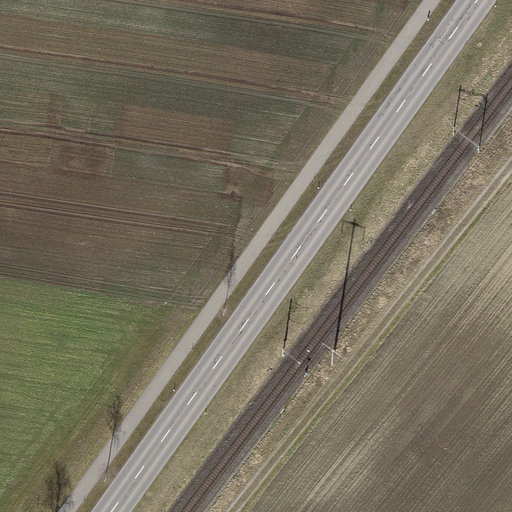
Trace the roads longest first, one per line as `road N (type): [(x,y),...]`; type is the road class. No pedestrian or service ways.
road 1 (secondary): [(479,0),(111,511)]
road 2 (track): [(246,511),(511,169)]
